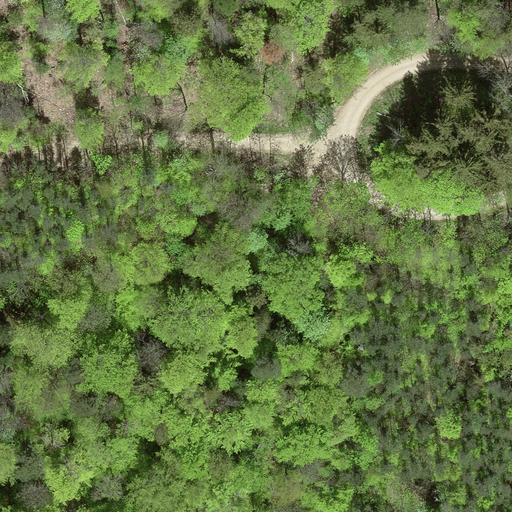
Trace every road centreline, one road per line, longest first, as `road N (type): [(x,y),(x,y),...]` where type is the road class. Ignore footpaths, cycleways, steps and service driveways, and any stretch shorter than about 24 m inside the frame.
road 1 (track): [(0,306),(341,147),(0,150)]
road 2 (track): [(511,196),(447,214),(390,212),(354,188),(341,147),(355,102),(392,71),(419,63),(511,64)]
